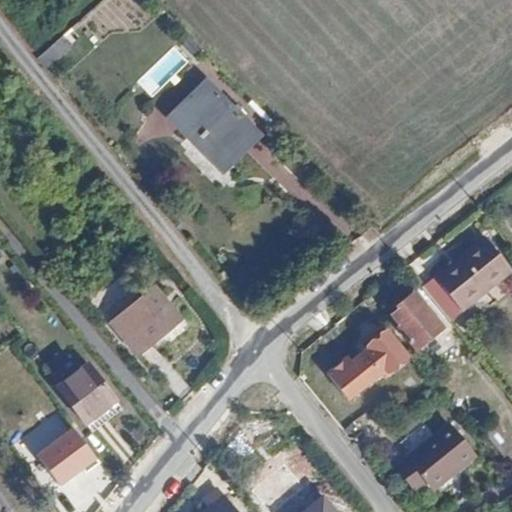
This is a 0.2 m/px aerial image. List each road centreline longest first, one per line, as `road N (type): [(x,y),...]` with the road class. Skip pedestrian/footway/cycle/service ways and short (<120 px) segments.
road 1 (residential): [(258,351),(511,147)]
road 2 (residential): [(258,351),(387,511)]
road 3 (residential): [(130,511),(258,351)]
